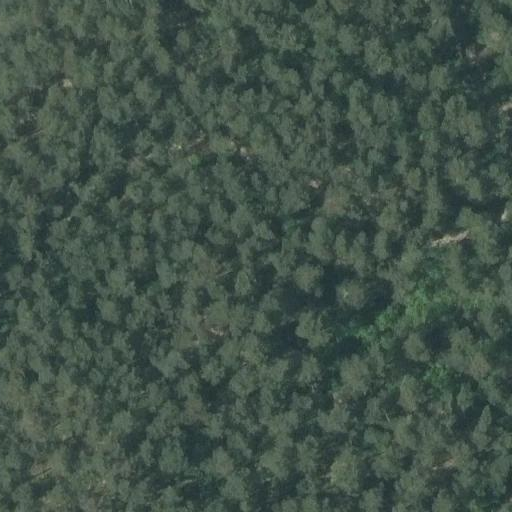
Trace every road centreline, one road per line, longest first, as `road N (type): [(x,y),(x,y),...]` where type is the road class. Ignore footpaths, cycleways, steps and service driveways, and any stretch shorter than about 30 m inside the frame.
road 1 (unknown): [(0,295),(40,270),(101,201),(186,171),(428,235),(511,198)]
road 2 (unknown): [(511,128),(484,102),(453,0)]
